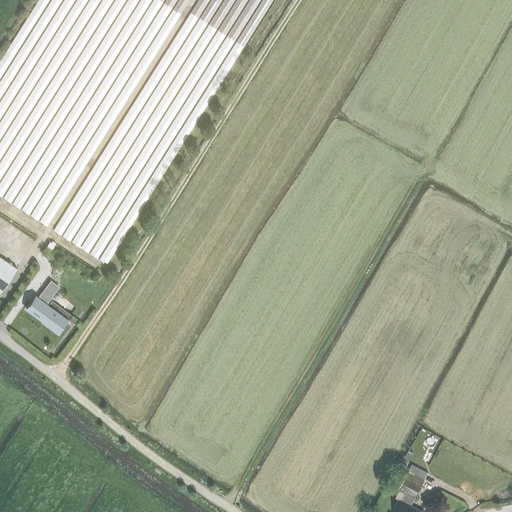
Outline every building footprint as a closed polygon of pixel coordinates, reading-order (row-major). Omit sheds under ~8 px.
[(37,0),(0,67),(0,193),(24,206),(22,210),(32,215),(32,217),(56,230),(184,0),(37,0)] [(194,0),(57,233),(113,266),(269,0),(194,0)] [(46,248),(51,251),(56,244),(52,241),(51,243),(49,242),(46,248)] [(0,257),(0,293),(16,268),(0,257)] [(42,293),(41,292),(37,298),(39,299),(36,302),(34,300),(26,310),(58,334),(72,315),(52,301),(48,305),(45,303),(48,298),(48,297),(47,298),(41,294),(42,293)] [(408,472),(398,490),(405,494),(401,501),(410,506),(424,480),(408,472)] [(422,511),(410,506),(401,501),(395,511),(422,511)]
